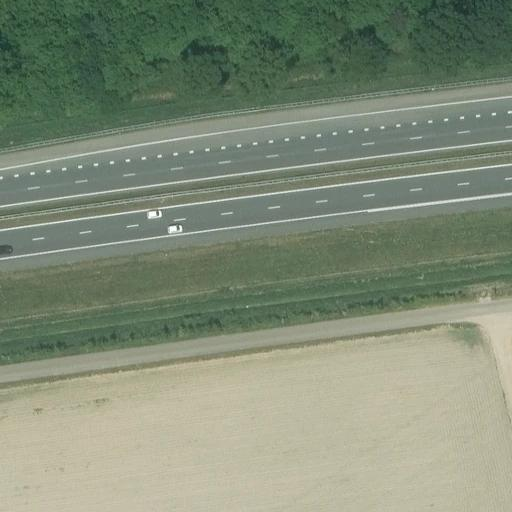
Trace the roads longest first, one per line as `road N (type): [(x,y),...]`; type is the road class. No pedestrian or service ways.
road 1 (motorway): [(0,249),(511,181)]
road 2 (motorway): [(511,128),(0,194)]
road 3 (unclassified): [(496,308),(0,375)]
